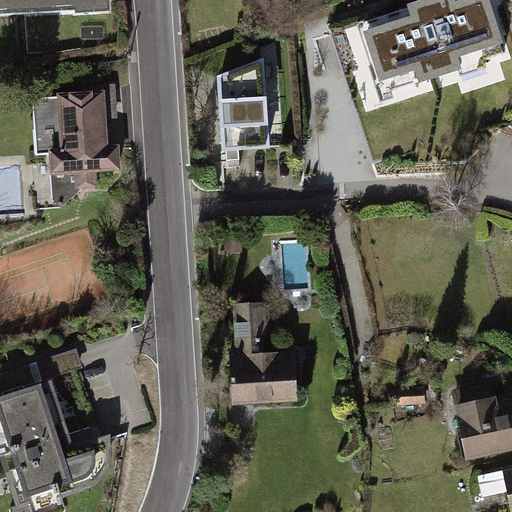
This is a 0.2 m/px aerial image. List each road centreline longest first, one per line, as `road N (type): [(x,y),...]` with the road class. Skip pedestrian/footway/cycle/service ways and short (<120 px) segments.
road 1 (residential): [(166,213),(485,196),(511,203)]
road 2 (secondary): [(164,511),(181,442),(166,213)]
road 3 (secondary): [(166,213),(152,0)]
